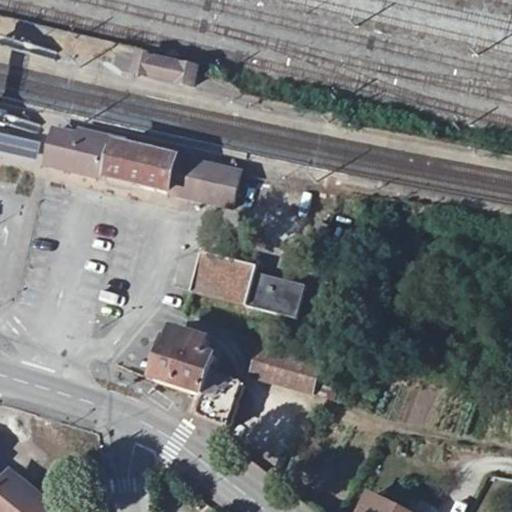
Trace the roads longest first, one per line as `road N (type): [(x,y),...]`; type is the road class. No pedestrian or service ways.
road 1 (tertiary): [(0,375),(144,423)]
road 2 (tertiary): [(144,423),(267,511)]
